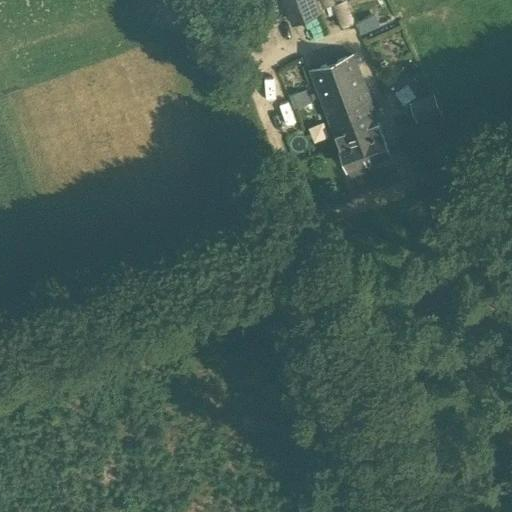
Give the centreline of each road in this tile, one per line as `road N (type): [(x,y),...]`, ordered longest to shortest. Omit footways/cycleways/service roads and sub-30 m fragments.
road 1 (track): [(222,0),(415,511)]
road 2 (track): [(0,341),(511,149)]
road 3 (track): [(378,198),(447,307),(511,361)]
